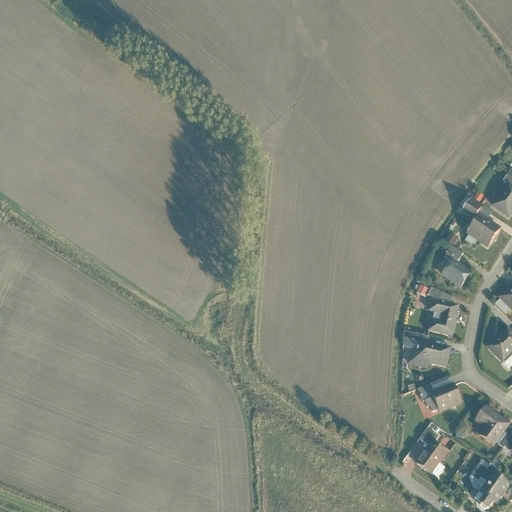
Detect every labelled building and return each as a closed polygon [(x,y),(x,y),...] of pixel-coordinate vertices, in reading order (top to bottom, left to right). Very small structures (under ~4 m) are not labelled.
[(506,223),(511,214),(511,189),(511,181),(504,176),(499,183),(502,186),(485,208),(506,223)] [(484,251),(498,231),(476,215),(481,208),(467,199),(459,210),(475,222),(464,237),(484,251)] [(452,233),(447,241),(456,246),(460,238),(452,233)] [(457,294),(469,277),(455,267),(463,256),(451,247),(443,258),(449,262),(437,279),(457,294)] [(511,280),(492,302),(506,316),(511,309),(511,280)] [(418,294),(427,297),(431,289),(422,285),(418,294)] [(449,340),(455,311),(427,306),(425,315),(438,317),(437,323),(426,321),(424,335),(449,340)] [(511,338),(505,332),(488,350),(507,367),(511,361),(511,338)] [(447,371),(450,351),(416,346),(415,355),(404,353),(402,371),(427,374),(428,368),(447,371)] [(459,405),(451,386),(433,394),(429,385),(414,391),(418,400),(426,397),(434,415),(459,405)] [(509,427),(485,409),(473,424),(482,431),(475,440),(490,451),(509,427)] [(429,481),(448,455),(433,444),(436,439),(426,431),(417,443),(425,448),(411,467),(429,481)] [(496,507),(508,486),(490,475),(471,506),(480,511),(483,511),(489,503),(496,507)]
